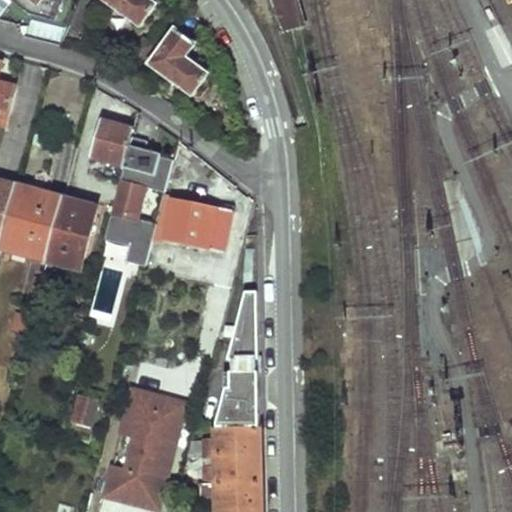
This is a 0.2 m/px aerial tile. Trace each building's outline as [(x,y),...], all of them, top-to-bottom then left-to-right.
[(14,0),(30,12),(56,18),(63,0),(14,0)] [(63,0),(56,18),(73,21),(82,0),(63,0)] [(72,24),(88,31),(99,1),(97,0),(82,0),(73,21),(72,24)] [(108,0),(143,26),(157,6),(149,0),(108,0)] [(292,0),(268,0),(277,35),(300,30),(292,0)] [(178,30),(152,65),(194,96),(209,75),(186,58),(196,44),(178,30)] [(135,52),(142,57),(152,43),(145,38),(135,52)] [(152,43),(142,57),(148,62),(158,47),(152,43)] [(18,82),(0,77),(0,74),(3,63),(0,62),(0,106),(12,110),(18,82)] [(0,123),(7,126),(12,110),(0,106),(0,123)] [(102,126),(94,158),(126,166),(133,143),(136,129),(119,125),(118,129),(102,126)] [(149,147),(133,143),(126,166),(113,214),(139,221),(147,189),(167,195),(176,162),(154,157),(152,164),(145,162),(149,147)] [(0,250),(17,186),(0,182),(0,250)] [(0,250),(0,253),(48,266),(66,199),(17,186),(0,250)] [(48,266),(40,295),(58,299),(65,270),(67,264),(84,268),(100,208),(66,199),(48,266)] [(174,242),(226,253),(235,211),(175,199),(167,241),(174,242)] [(139,221),(113,214),(108,237),(135,244),(130,262),(149,267),(160,226),(139,221)] [(67,264),(65,270),(82,275),(84,268),(67,264)] [(219,429),(262,428),(261,393),(261,373),(238,373),(238,361),(261,360),(259,292),(248,292),(231,361),(236,361),(236,374),(235,374),(219,425),(219,429)] [(261,373),(261,360),(238,361),(238,373),(261,373)] [(115,465),(107,497),(160,510),(188,404),(134,390),(123,435),(136,438),(129,469),(115,465)] [(93,429),(101,400),(78,394),(71,423),(93,429)] [(206,440),(206,456),(219,456),(262,455),(262,434),(262,428),(219,429),(218,429),(218,440),(206,440)] [(207,468),(207,483),(263,482),(263,468),(262,455),(219,456),(219,468),(207,468)] [(220,499),(220,510),(264,509),(263,496),(263,482),(207,483),(207,499),(220,499)]
